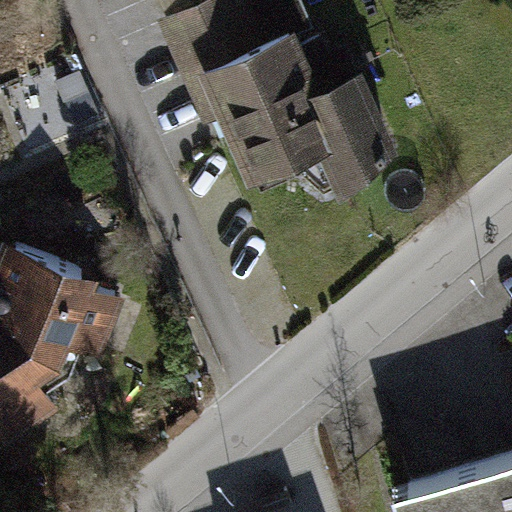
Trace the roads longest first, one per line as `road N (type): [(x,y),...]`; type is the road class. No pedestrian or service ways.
road 1 (residential): [(144,511),(511,195)]
road 2 (unknown): [(104,0),(145,73),(204,243),(276,402)]
